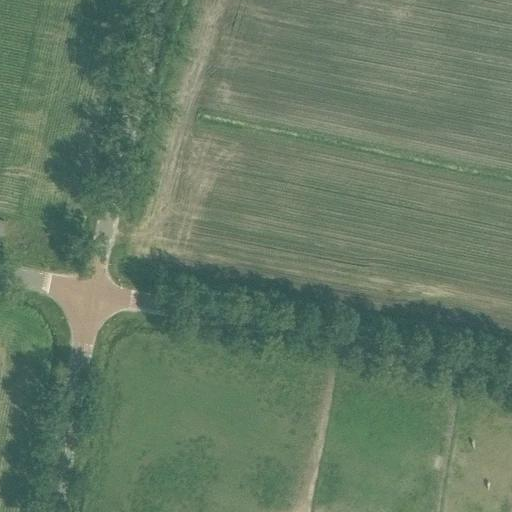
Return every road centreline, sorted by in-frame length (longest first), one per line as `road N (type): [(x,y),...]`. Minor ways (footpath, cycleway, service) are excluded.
road 1 (unclassified): [(511,375),(93,290)]
road 2 (tertiary): [(93,290),(171,0)]
road 3 (tertiary): [(52,511),(93,290)]
